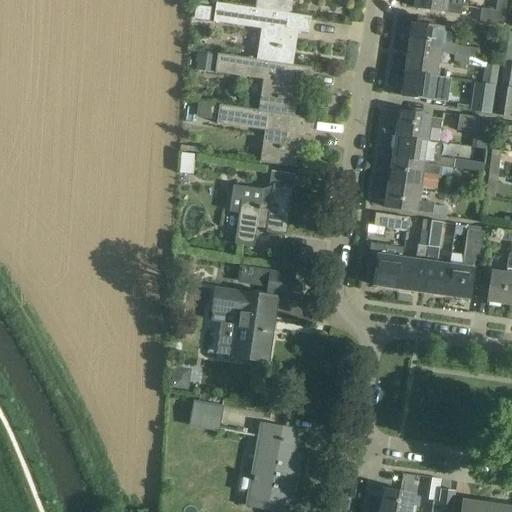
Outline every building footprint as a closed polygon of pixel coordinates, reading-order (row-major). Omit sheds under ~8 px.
[(256,0),(255,9),(292,14),(294,0),(256,0)] [(415,0),(414,8),(446,13),(461,15),(462,7),(463,3),(463,0),(415,0)] [(497,0),(495,11),(481,9),(479,21),(503,25),(507,0),(497,0)] [(292,14),(255,9),(216,4),(213,22),(261,29),(257,60),(291,65),(296,38),(292,38),(294,30),(308,32),(310,20),(310,21),(311,18),(292,14)] [(468,57),(477,58),(478,50),(457,47),(457,45),(454,44),(455,36),(451,30),(412,24),(412,25),(408,25),(405,27),(404,34),(406,37),(410,38),(408,48),(439,52),(454,55),(468,57)] [(408,48),(405,72),(436,76),(439,52),(408,48)] [(213,73),(216,56),(198,53),(195,71),(213,73)] [(291,65),(257,60),(218,54),(215,73),(263,80),(258,111),(293,116),(298,89),(294,89),(296,81),(308,83),(310,71),(311,71),(312,68),(291,65)] [(467,65),(468,57),(454,55),(453,64),(467,65)] [(486,59),(482,83),(495,85),(499,61),(486,59)] [(511,87),(511,62),(504,62),(501,86),(511,87)] [(432,101),(436,76),(405,72),(401,96),(432,101)] [(477,84),(473,112),(491,115),(495,87),(477,84)] [(509,117),(511,97),(511,88),(500,86),(496,115),(509,117)] [(293,116),(258,111),(220,105),(217,124),(264,131),(259,162),(294,168),(300,132),(310,134),(312,122),(313,122),(314,119),(293,116)] [(395,136),(430,141),(439,142),(442,120),(430,118),(430,117),(399,112),(395,136)] [(488,135),(491,120),(459,116),(457,130),(488,135)] [(442,143),(439,142),(430,141),(395,136),(392,160),(439,167),(452,169),(453,160),(440,158),(442,143)] [(438,178),(439,167),(392,160),(388,184),(419,189),(421,176),(438,178)] [(452,169),(464,170),(465,162),(453,160),(452,169)] [(275,172),(273,185),(293,188),(295,175),(275,172)] [(486,197),(495,198),(498,176),(489,175),(486,197)] [(417,201),(419,189),(388,184),(385,208),(446,217),(447,208),(433,206),(434,203),(417,201)] [(234,185),(229,212),(240,214),(235,245),(254,247),(257,226),(267,227),(266,233),(286,236),(293,188),(273,185),(269,206),(260,205),(263,190),(234,185)] [(408,218),(375,214),(373,226),(406,231),(408,218)] [(445,296),(450,266),(436,264),(442,224),(431,222),(427,247),(421,293),(445,296)] [(481,256),(484,233),(467,230),(462,265),(474,266),(476,255),(481,256)] [(396,289),(401,259),(387,257),(389,248),(371,245),(369,255),(377,257),(373,286),(396,289)] [(421,293),(427,247),(418,245),(415,261),(401,259),(396,289),(421,293)] [(492,272),(487,302),(511,306),(511,304),(511,258),(509,259),(507,258),(505,274),(492,272)] [(450,266),(445,296),(469,300),(473,269),(450,266)] [(240,269),(238,287),(268,292),(271,273),(240,269)] [(213,311),(212,313),(222,315),(221,323),(219,337),(221,337),(233,339),(231,348),(230,357),(267,362),(267,361),(263,360),(269,319),(273,319),(276,299),(268,298),(216,290),(213,311)] [(222,408),(193,402),(189,426),(218,432),(222,408)] [(297,431),(277,427),(262,425),(257,453),(258,454),(254,478),(241,476),(238,492),(249,494),(247,506),(279,511),(281,511),(284,499),(291,500),(299,458),(289,456),(291,443),(294,444),(297,431)] [(451,511),(455,492),(440,489),(438,502),(433,502),(431,511),(451,511)] [(379,511),(410,511),(414,495),(383,490),(379,511)] [(487,511),(489,505),(462,501),(460,511),(487,511)]
